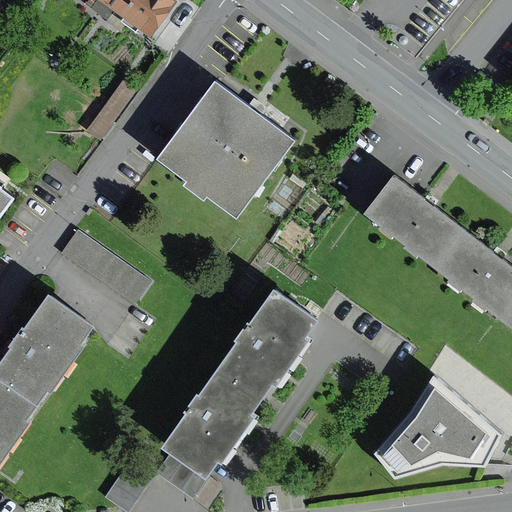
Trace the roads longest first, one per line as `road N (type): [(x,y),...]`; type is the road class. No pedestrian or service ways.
road 1 (residential): [(0,311),(225,0)]
road 2 (primary): [(511,179),(275,0)]
